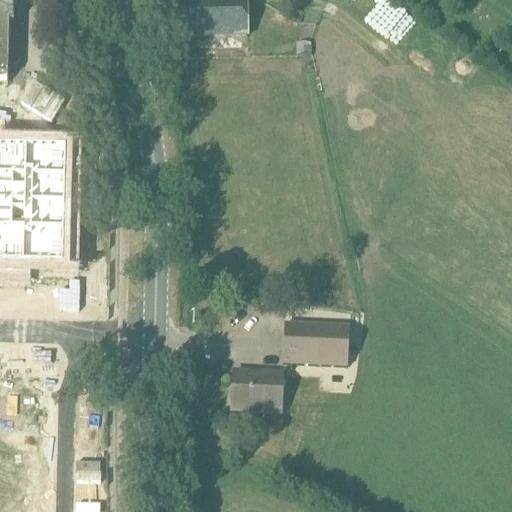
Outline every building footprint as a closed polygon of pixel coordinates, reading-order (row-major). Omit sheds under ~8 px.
[(165,40),(246,39),(245,0),(171,0),(164,0),(165,40)] [(0,151),(0,270),(22,271),(62,272),(64,186),(72,186),(73,153),(66,153),(0,151)] [(346,369),(347,330),(284,328),(283,366),(346,369)] [(280,415),(281,375),(233,373),(231,413),(280,415)] [(0,422),(41,423),(42,398),(26,398),(26,397),(13,396),(13,397),(0,396),(0,422)] [(0,463),(13,464),(13,447),(39,448),(40,424),(41,424),(41,423),(0,422),(0,463)] [(0,472),(0,508),(38,509),(38,508),(37,508),(38,485),(13,484),(13,473),(0,472)]
